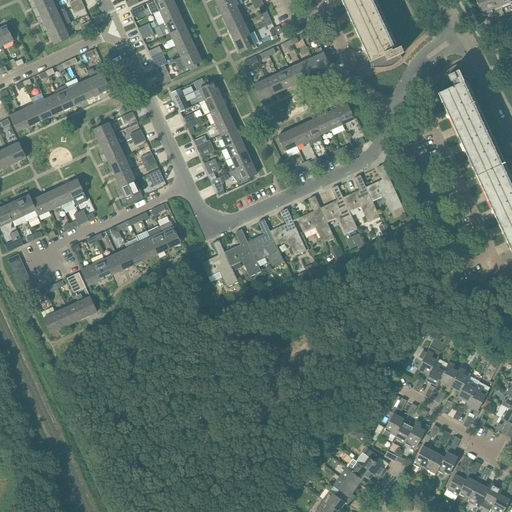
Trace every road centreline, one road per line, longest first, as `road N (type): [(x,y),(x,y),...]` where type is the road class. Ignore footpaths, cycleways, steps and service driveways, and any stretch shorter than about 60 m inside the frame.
road 1 (residential): [(392,105),(367,160),(227,220),(212,221),(183,185)]
road 2 (residential): [(43,268),(37,254),(183,185)]
road 3 (residential): [(183,185),(117,33)]
road 4 (residential): [(0,84),(117,33)]
road 5 (residential): [(487,460),(473,453),(479,442),(439,422),(434,405),(402,389)]
road 6 (residential): [(392,105),(363,91),(327,7)]
